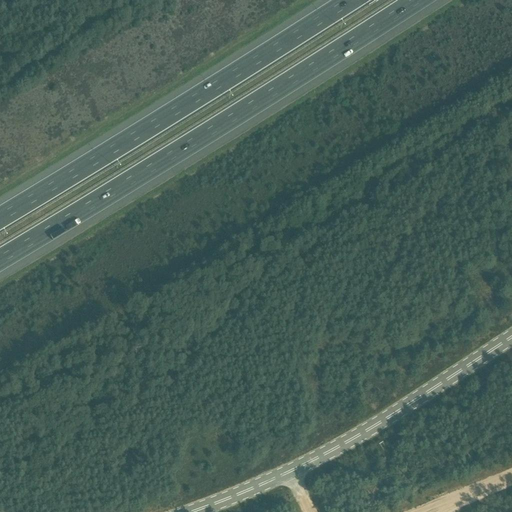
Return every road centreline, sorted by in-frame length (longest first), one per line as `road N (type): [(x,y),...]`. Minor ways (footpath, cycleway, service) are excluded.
road 1 (motorway): [(0,259),(418,0)]
road 2 (motorway): [(353,0),(0,219)]
